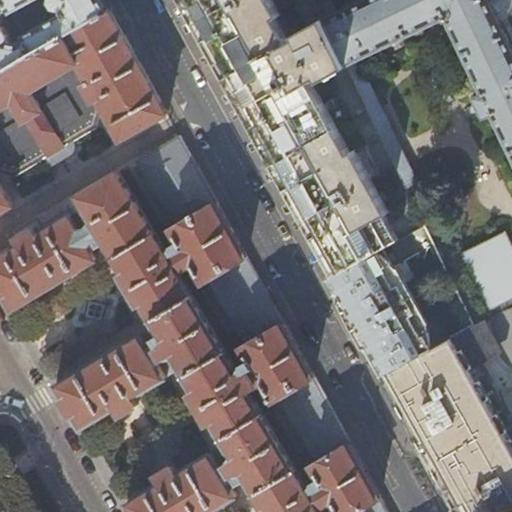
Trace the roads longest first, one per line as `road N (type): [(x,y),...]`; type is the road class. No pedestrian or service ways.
road 1 (residential): [(141,0),(421,511)]
road 2 (residential): [(98,511),(19,376)]
